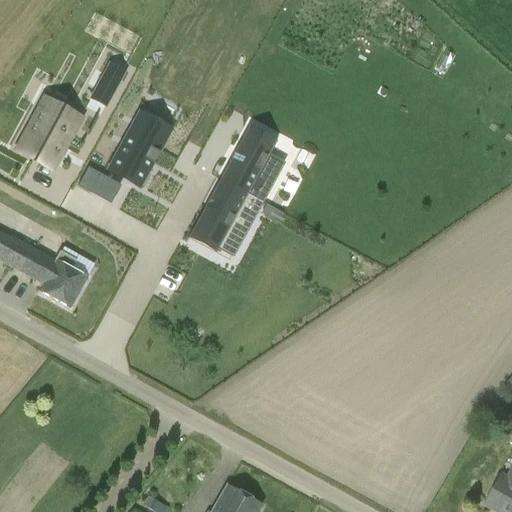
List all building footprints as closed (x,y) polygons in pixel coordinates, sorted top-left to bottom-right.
[(108,64),(88,101),(103,109),(123,72),(108,64)] [(42,105),(17,151),(50,169),(60,150),(62,151),(84,110),(68,102),(61,115),(42,105)] [(135,118),(106,171),(135,186),(145,166),(141,164),(144,160),(148,162),(163,133),(135,118)] [(225,165),(214,184),(252,205),(273,167),(260,160),(266,147),(239,132),(221,163),(225,165)] [(87,169),(78,186),(90,193),(99,176),(87,169)] [(200,200),(182,232),(210,248),(217,235),(230,243),(252,205),(214,184),(204,203),(200,200)] [(264,207),(259,217),(276,226),(281,217),(264,207)] [(0,231),(0,261),(41,285),(38,290),(68,308),(85,280),(69,270),(74,261),(60,253),(54,262),(0,231)] [(511,511),(511,464),(506,476),(502,474),(485,506),(494,511),(511,511)] [(225,485),(209,511),(208,511),(207,511),(259,511),(262,506),(225,485)]
